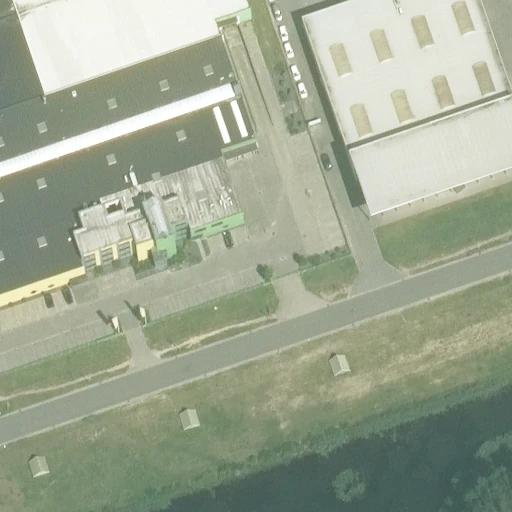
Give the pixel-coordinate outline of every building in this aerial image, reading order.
[(0,0),(0,307),(69,284),(85,278),(83,272),(136,255),(138,263),(151,259),(155,269),(166,265),(164,260),(177,255),(172,242),(176,241),(190,236),(192,242),(244,224),(225,169),(223,163),(256,152),(258,151),(256,145),(223,48),(219,37),(217,32),(237,25),(239,24),(252,20),(244,0),(0,0)] [(303,28),(356,184),(358,184),(358,183),(369,179),(379,207),(434,188),(436,192),(450,186),(457,195),(463,190),(458,184),(461,183),(463,182),(462,178),(511,161),(511,142),(508,132),(511,130),(511,99),(478,0),(444,0),(418,9),(415,0),(384,0),(370,5),(376,23),(311,45),(305,27),(303,28)] [(345,356),(329,361),(334,376),(350,370),(345,356)] [(195,411),(178,416),(183,431),(199,426),(195,411)] [(44,457),(28,462),(33,478),(49,473),(44,457)]
